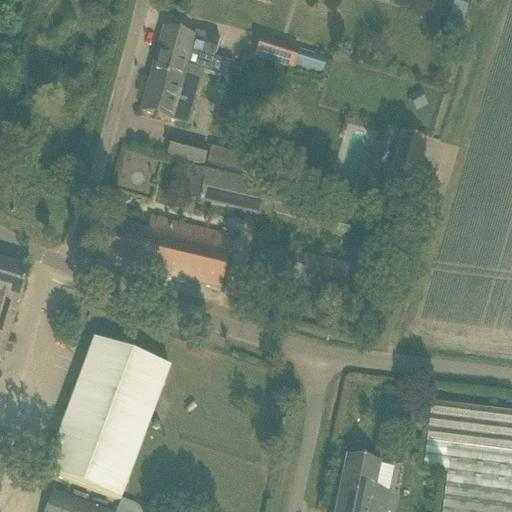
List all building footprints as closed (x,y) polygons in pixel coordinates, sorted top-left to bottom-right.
[(458,50),(466,22),(447,17),(439,44),(458,50)] [(140,113),(171,122),(189,127),(204,72),(211,74),(215,59),(208,57),(212,44),(163,30),(140,113)] [(260,39),(254,57),(254,58),(292,71),(298,52),(260,39)] [(296,66),(323,73),(327,58),(300,51),(296,66)] [(390,174),(415,181),(426,142),(401,135),(390,174)] [(172,140),(171,143),(167,157),(202,167),(206,149),(172,140)] [(244,175),(248,159),(211,149),(207,165),(244,175)] [(270,214),(276,188),(261,184),(254,215),(269,219),(270,214)] [(146,235),(109,226),(100,263),(220,292),(233,239),(150,219),(146,235)] [(257,245),(251,272),(356,297),(363,269),(257,245)] [(0,365),(28,272),(0,263),(0,365)] [(44,474),(120,502),(169,370),(93,342),(44,474)] [(511,511),(511,413),(433,404),(425,470),(447,473),(442,511),(511,511)] [(386,511),(390,493),(374,490),(379,465),(345,458),(334,511),(386,511)] [(102,511),(51,493),(44,511),(102,511)]
